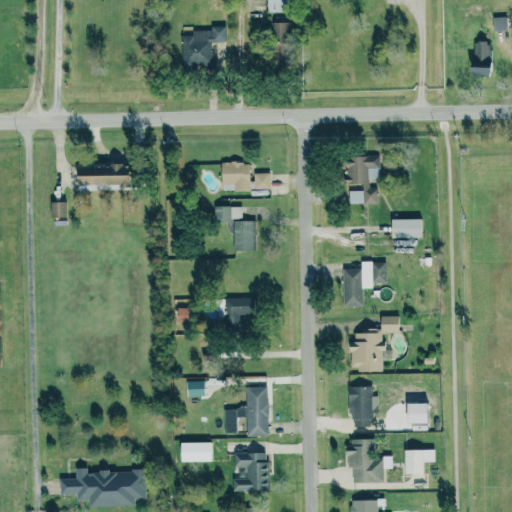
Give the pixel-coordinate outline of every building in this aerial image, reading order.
[(284,13),(284,0),(265,0),(266,12),(284,13)] [(491,18),(492,31),(506,30),(506,17),(491,18)] [(272,63),(285,63),(286,23),(273,23),(272,63)] [(209,42),(225,42),(225,26),(209,27),(209,30),(191,31),(191,35),(179,35),(181,68),(210,67),(209,42)] [(470,42),(470,77),(489,77),(489,42),(470,42)] [(377,203),(377,187),(369,187),(368,177),(378,176),(377,155),(342,156),(343,185),(361,185),(362,190),(348,190),(348,204),(377,203)] [(269,189),(269,173),(250,173),(250,162),(220,163),(220,190),(269,189)] [(126,165),(75,166),(75,187),(126,186),(126,165)] [(65,202),(49,202),(49,218),(65,218),(65,202)] [(213,221),(241,220),(241,206),(213,206),(213,221)] [(419,219),(389,219),(389,238),(420,237),(419,219)] [(232,221),(233,251),(252,251),(252,221),(232,221)] [(341,269),(342,307),(362,307),(361,289),(372,288),(372,283),(385,283),(384,261),(360,262),(360,268),(341,269)] [(214,299),(215,314),(223,314),(224,334),(250,333),(249,298),(214,299)] [(188,308),(176,308),(176,322),(188,322),(188,308)] [(382,370),(381,333),(397,333),(396,316),(379,316),(379,328),(361,329),(361,333),(353,333),(353,342),(348,342),(348,371),(382,370)] [(186,381),(187,397),(204,396),(203,381),(186,381)] [(371,386),(348,387),(349,427),(370,427),(370,413),(377,413),(376,396),(371,396),(371,386)] [(246,436),(267,436),(266,387),(245,387),(245,408),(223,408),(223,433),(237,433),(236,417),(245,417),(246,436)] [(382,432),(401,432),(401,416),(381,417),(382,432)] [(382,482),(382,469),(391,469),(391,457),(372,458),(372,439),(346,440),(347,467),(351,467),(351,483),(382,482)] [(211,442),(179,443),(179,462),(212,462),(211,442)] [(403,450),(403,474),(423,474),(423,462),(434,462),(434,450),(403,450)] [(266,453),(233,453),(234,492),(267,491),(266,453)] [(144,470),(86,473),(86,468),(74,469),(74,478),(58,479),(58,495),(75,495),(76,501),(87,501),(88,508),(136,505),(136,501),(145,500),(144,470)] [(375,511),(376,501),(349,500),(348,511),(375,511)]
